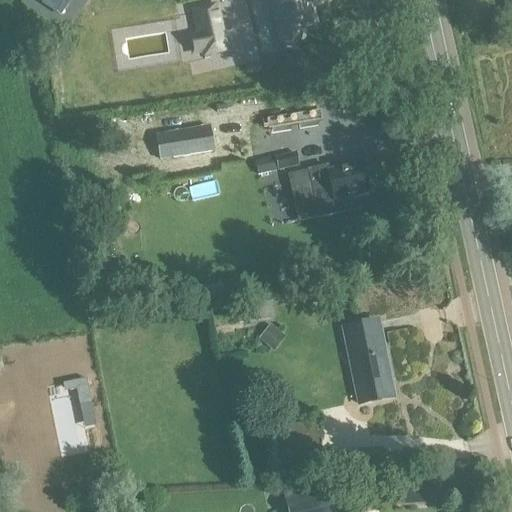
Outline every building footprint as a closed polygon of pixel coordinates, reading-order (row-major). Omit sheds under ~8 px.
[(72,0),(45,0),(42,6),(61,18),(63,15),(72,0)] [(275,14),(279,32),(280,36),(282,39),(285,42),(288,43),(292,43),(296,43),(299,41),(301,38),(303,34),(303,30),(302,27),(313,25),(308,7),(323,4),(322,0),(286,0),(289,11),(275,14)] [(511,0),(503,0),(507,15),(511,14),(511,0)] [(196,37),(188,39),(191,57),(200,55),(200,60),(229,55),(219,6),(192,10),(196,37)] [(153,137),(157,162),(212,153),(208,128),(153,137)] [(278,173),(299,168),(296,154),(275,159),(275,160),(259,163),(261,175),(278,172),(278,173)] [(358,196),(368,194),(362,167),(330,174),(328,168),(309,172),(320,222),(362,212),(358,196)] [(223,286),(186,291),(189,308),(226,302),(223,286)] [(246,302),(250,326),(273,323),(270,299),(246,302)] [(382,336),(379,325),(379,324),(344,330),(361,405),(396,398),(382,336)] [(271,328),(261,341),(271,349),(281,336),(271,328)] [(69,385),(70,393),(76,392),(79,406),(91,403),(87,381),(69,385)] [(318,434),(317,425),(271,428),(273,466),(281,465),(281,473),(323,471),(320,433),(318,434)] [(383,450),(353,452),(355,470),(384,469),(383,450)] [(396,509),(439,506),(437,478),(394,481),(396,509)] [(336,511),(331,487),(285,498),(287,511),(336,511)] [(356,508),(358,511),(373,511),(376,508),(371,499),(361,499),(356,508)]
